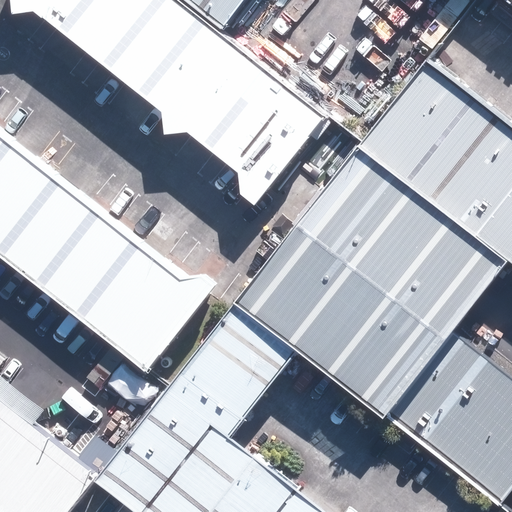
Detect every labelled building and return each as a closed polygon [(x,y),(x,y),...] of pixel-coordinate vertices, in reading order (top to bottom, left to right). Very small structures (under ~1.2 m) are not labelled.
[(229,30),(191,0),(18,0),(21,25),(42,21),(160,118),(162,139),(195,140),(241,179),(239,199),(254,211),(333,112),(229,30)] [(191,0),(229,30),(253,0),(191,0)] [(511,0),(495,0),(511,14),(511,0)] [(511,129),(438,71),(368,158),(511,271),(511,129)] [(0,254),(152,377),(228,290),(210,275),(167,274),(0,133),(0,254)] [(511,282),(511,271),(368,158),(244,315),(301,360),(490,508),(511,480),(511,380),(464,343),(511,282)] [(301,360),(244,315),(111,486),(102,493),(125,511),(329,511),(238,440),(301,360)] [(0,511),(88,511),(102,493),(111,486),(0,398),(0,511)]
